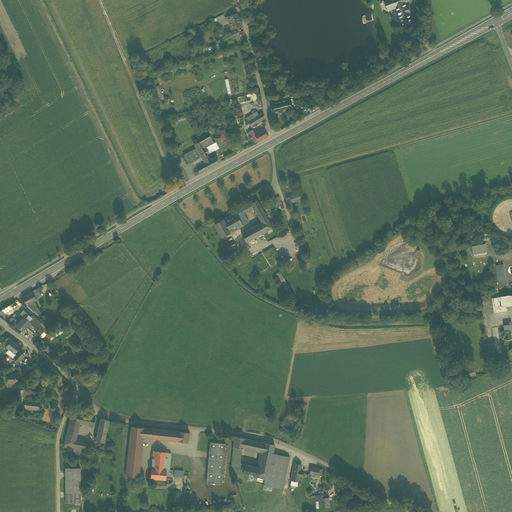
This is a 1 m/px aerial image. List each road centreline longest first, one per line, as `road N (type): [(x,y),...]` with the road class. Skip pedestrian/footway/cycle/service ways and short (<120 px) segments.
road 1 (unclassified): [(77,389),(112,418),(261,436),(408,511)]
road 2 (tertiary): [(271,143),(0,300)]
road 3 (tertiary): [(495,22),(271,143)]
road 4 (track): [(276,183),(511,115)]
road 5 (track): [(178,194),(98,0)]
road 6 (unclassified): [(238,0),(271,143)]
road 7 (unclassified): [(77,389),(58,432),(58,511)]
